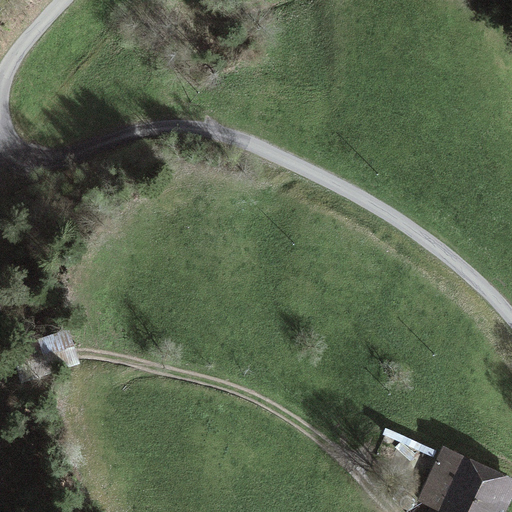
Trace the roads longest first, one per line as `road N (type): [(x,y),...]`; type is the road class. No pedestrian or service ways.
road 1 (track): [(0,130),(15,152),(39,159),(163,128),(249,144),(411,229),(511,317)]
road 2 (track): [(79,353),(255,398),(320,440),(392,511)]
